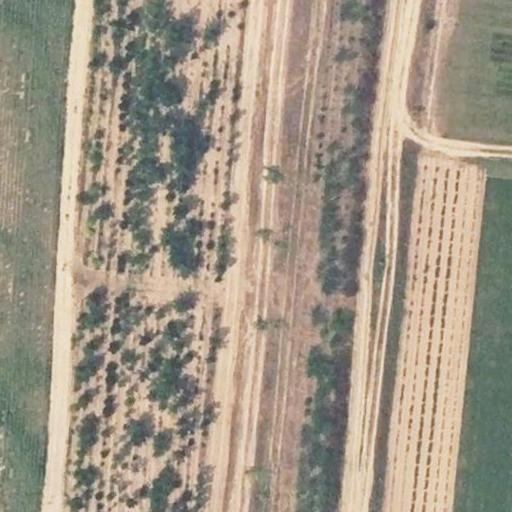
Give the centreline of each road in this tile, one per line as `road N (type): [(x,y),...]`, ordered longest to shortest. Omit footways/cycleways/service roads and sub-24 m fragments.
road 1 (track): [(350,511),(395,0)]
road 2 (track): [(50,511),(86,0)]
road 3 (track): [(414,0),(405,126),(425,141),(511,151)]
